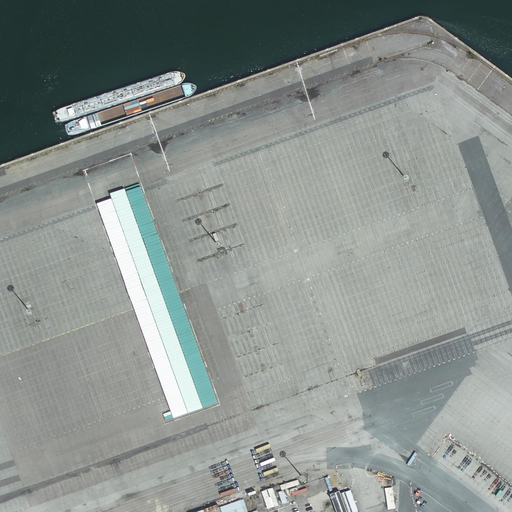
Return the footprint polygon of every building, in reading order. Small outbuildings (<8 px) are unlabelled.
[(297,480),(280,486),(282,490),(299,484),(297,480)] [(273,488),(262,492),(267,509),(278,505),(273,488)] [(283,491),(278,493),(282,504),(287,502),(283,491)] [(355,511),(358,511),(350,491),(346,492),(340,494),(339,491),(330,495),(331,496),(331,497),(330,498),(332,499),(336,511),(355,511)] [(251,496),(244,498),(249,511),(256,509),(251,496)]
